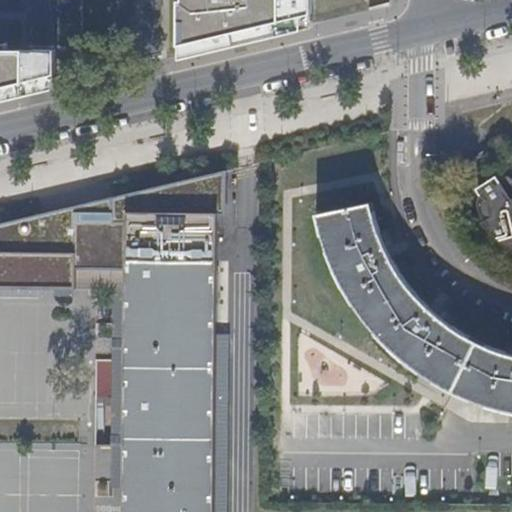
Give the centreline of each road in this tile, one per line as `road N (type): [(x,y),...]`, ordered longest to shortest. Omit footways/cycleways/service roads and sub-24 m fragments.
road 1 (residential): [(0,127),(424,25)]
road 2 (residential): [(511,299),(461,267),(422,206),(424,25)]
road 3 (residential): [(287,453),(443,454),(476,440),(511,439)]
